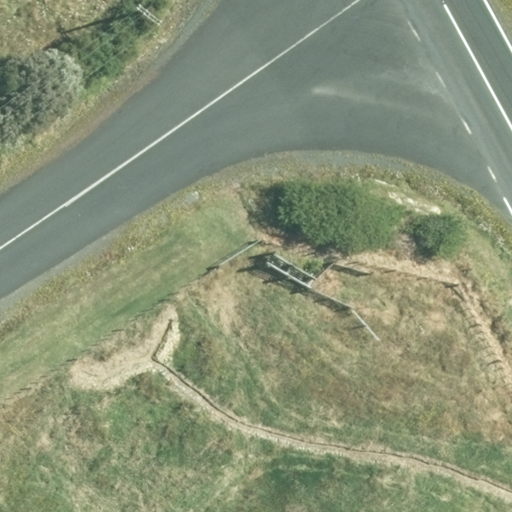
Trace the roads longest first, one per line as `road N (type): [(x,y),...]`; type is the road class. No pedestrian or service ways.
road 1 (residential): [(0,245),(357,0)]
road 2 (tertiary): [(443,0),(511,126)]
